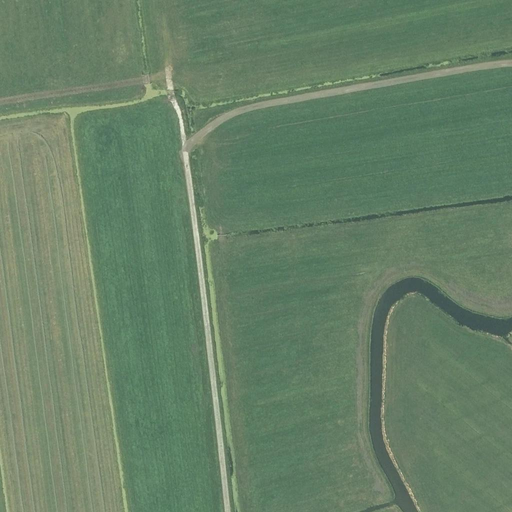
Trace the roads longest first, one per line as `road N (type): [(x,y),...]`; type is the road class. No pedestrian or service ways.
road 1 (track): [(0,101),(169,74),(185,146),(245,109),(511,61)]
road 2 (track): [(185,146),(228,511)]
